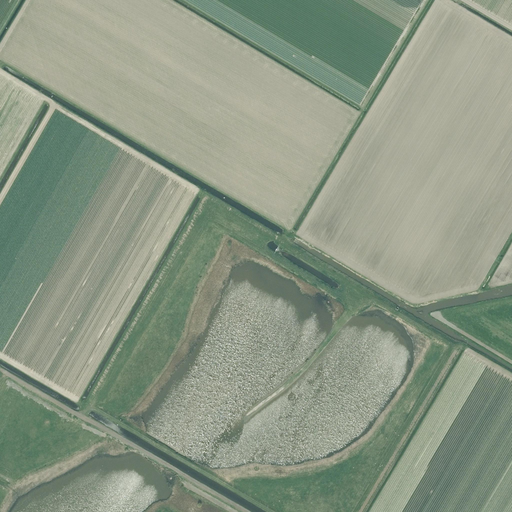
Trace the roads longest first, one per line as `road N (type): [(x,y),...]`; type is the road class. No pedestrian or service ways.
road 1 (track): [(0,383),(10,376),(82,416),(99,402),(212,219),(333,293),(351,286),(459,347),(362,511)]
road 2 (track): [(245,511),(82,416)]
